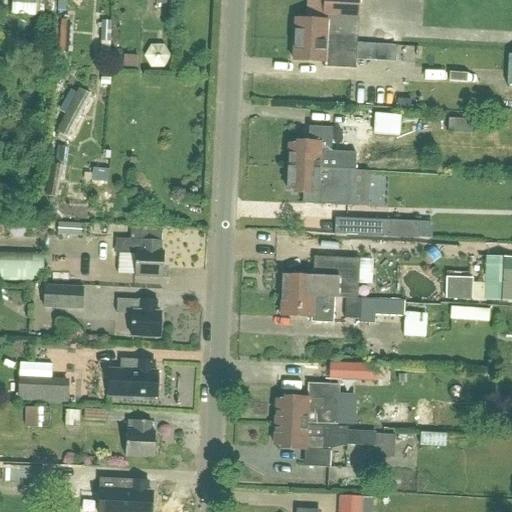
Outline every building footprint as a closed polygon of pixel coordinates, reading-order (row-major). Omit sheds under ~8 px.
[(41,19),(41,0),(10,0),(9,18),(41,19)] [(295,42),(327,43),(327,35),(358,37),(360,0),(324,0),(323,23),(296,21),(295,42)] [(63,42),(65,20),(56,19),(54,41),(63,42)] [(374,46),(327,43),(295,42),(294,62),(324,63),(324,69),(356,70),(356,61),(373,62),(374,46)] [(135,70),(136,58),(123,57),(122,69),(135,70)] [(79,90),(55,133),(68,139),(91,97),(79,90)] [(373,134),(400,137),(401,118),(374,116),(373,134)] [(290,147),(289,168),(320,169),(320,170),(350,171),(356,171),(357,154),(331,153),(332,129),(309,128),(308,144),(297,143),(297,147),(290,147)] [(60,166),(51,165),(45,196),(54,198),(60,166)] [(79,181),(104,181),(104,168),(79,168),(79,181)] [(289,168),(288,190),(295,190),(295,194),(303,194),(303,205),(348,207),(350,171),(320,170),(320,169),(289,168)] [(348,220),(347,236),(419,240),(420,223),(348,220)] [(135,254),(134,277),(162,278),(163,252),(160,252),(161,230),(131,228),(131,240),(116,239),(116,253),(135,254)] [(0,251),(0,282),(43,284),(44,253),(0,251)] [(283,276),(282,296),(335,299),(358,300),(360,260),(314,258),(314,277),(313,277),(283,276)] [(511,259),(485,259),(483,302),(511,303),(511,259)] [(444,279),(443,301),(471,302),(471,280),(444,279)] [(81,311),(82,288),(43,286),(42,308),(81,311)] [(282,296),(282,317),(311,318),(311,324),(334,324),(335,299),(282,296)] [(112,309),(110,335),(131,336),(131,337),(159,338),(160,313),(156,312),(157,302),(117,300),(116,310),(112,309)] [(344,300),(343,319),(359,320),(358,323),(372,324),(373,316),(403,318),(402,337),(424,338),(425,315),(403,314),(404,302),(361,300),(360,301),(344,300)] [(445,306),(444,318),(486,322),(487,309),(445,306)] [(153,372),(154,362),(121,360),(120,370),(109,370),(108,395),(156,398),(157,373),(153,372)] [(329,364),(328,381),(376,382),(376,366),(329,364)] [(29,380),(28,402),(46,403),(47,381),(29,380)] [(276,424),(306,425),(306,424),(337,426),(338,395),(339,387),(314,386),(313,400),(284,399),(284,403),(277,403),(276,424)] [(338,395),(337,426),(355,426),(356,396),(338,395)] [(19,407),(19,426),(44,426),(45,407),(19,407)] [(79,428),(80,411),(64,411),(64,427),(79,428)] [(150,432),(151,423),(127,422),(127,430),(126,430),(125,457),(153,458),(154,432),(150,432)] [(309,451),(308,468),(329,469),(330,450),(345,446),(346,432),(346,428),(306,426),(306,425),(276,424),(275,446),(282,446),(282,450),(309,451)] [(372,447),(373,434),(373,433),(346,432),(345,446),(372,447)] [(372,447),(372,457),(392,459),(393,448),(386,447),(387,435),(373,434),(372,447)] [(100,479),(97,511),(150,511),(152,492),(147,492),(148,482),(111,480),(100,479)] [(359,511),(361,498),(338,497),(336,511),(359,511)]
